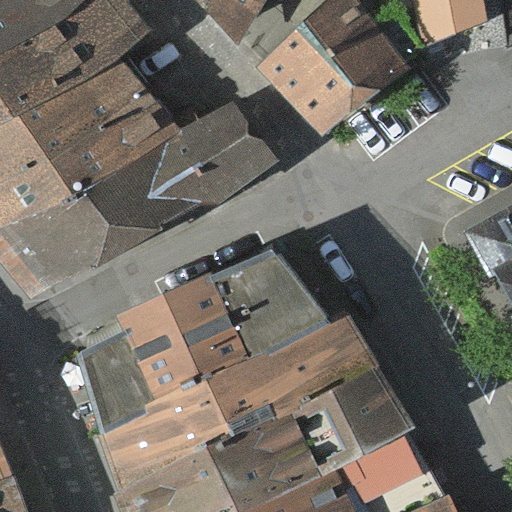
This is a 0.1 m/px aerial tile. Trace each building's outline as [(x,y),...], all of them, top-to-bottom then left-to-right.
[(0,0),(0,250),(45,304),(66,295),(129,267),(293,171),(247,113),(199,136),(135,70),(170,39),(135,0),(0,0)] [(194,0),(253,50),(284,0),(194,0)] [(422,78),(357,0),(346,0),(269,75),(340,143),(422,78)] [(416,0),(425,32),(487,11),(484,0),(416,0)] [(511,201),(471,225),(511,298),(511,201)] [(140,339),(89,359),(138,511),(471,511),(466,502),(439,511),(380,511),(438,487),(418,446),(439,437),(364,324),(352,330),(291,261),(136,324),(140,339)] [(0,511),(36,511),(37,511),(0,427),(0,511)]
